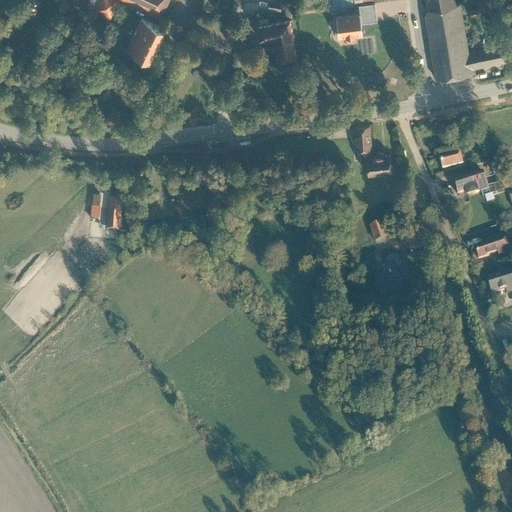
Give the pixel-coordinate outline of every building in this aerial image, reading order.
[(97,0),(93,8),(110,16),(117,0),(120,0),(161,19),(169,0),(97,0)] [(469,50),(460,1),(456,2),(455,0),(426,0),(428,7),(425,14),(436,77),(474,71),(473,66),(510,59),(507,43),(469,50)] [(360,12),(336,14),(338,34),(362,32),(360,12)] [(151,59),(166,27),(142,16),(127,48),(151,59)] [(299,56),(291,18),(258,23),(261,38),(274,36),(278,60),(299,56)] [(355,147),(370,146),(369,126),(354,126),(355,147)] [(391,152),(366,154),(367,173),(393,171),(391,152)] [(459,153),(440,157),(442,169),(462,165),(459,153)] [(488,187),(483,172),(453,182),(457,195),(466,192),(467,197),(481,193),(483,198),(504,191),(501,183),(488,187)] [(122,193),(107,193),(105,232),(120,232),(122,193)] [(381,222),(368,227),(374,244),(388,238),(381,222)] [(511,258),(511,254),(505,231),(481,238),(484,247),(474,250),(477,262),(495,257),(497,263),(511,258)] [(403,290),(393,263),(371,271),(377,287),(383,285),(387,296),(403,290)] [(511,293),(511,267),(495,271),(496,277),(484,280),(489,299),(511,293)]
